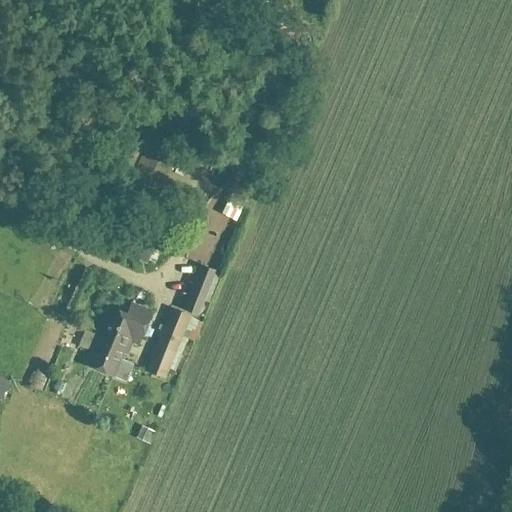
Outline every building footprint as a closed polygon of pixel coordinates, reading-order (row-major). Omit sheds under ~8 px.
[(197,18),(196,0),(162,0),(163,20),(197,18)] [(162,190),(178,154),(147,140),(131,176),(162,190)] [(216,270),(200,264),(182,308),(198,315),(216,270)] [(92,351),(86,365),(126,381),(133,364),(125,361),(133,342),(139,344),(152,311),(132,303),(127,314),(107,306),(89,350),(92,351)] [(165,380),(170,366),(190,317),(170,309),(146,373),(165,380)] [(43,370),(38,388),(48,391),(53,373),(43,370)] [(0,376),(0,400),(10,381),(0,376)]
